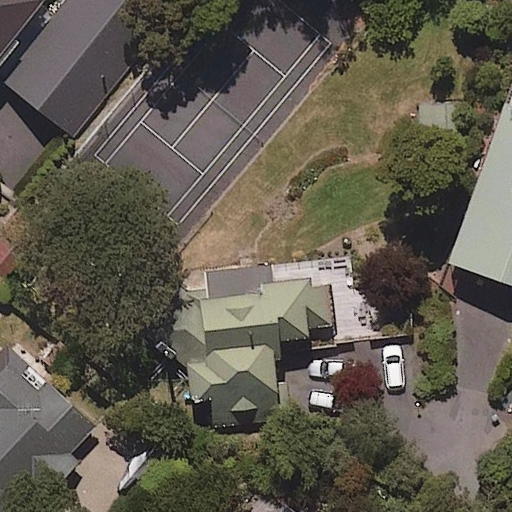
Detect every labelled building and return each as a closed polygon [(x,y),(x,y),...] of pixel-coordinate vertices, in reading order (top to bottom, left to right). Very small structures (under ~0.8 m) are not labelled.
[(0,0),(0,83),(74,143),(165,31),(126,0),(0,0)] [(462,102),(416,103),(416,140),(462,140),(462,102)] [(511,110),(501,107),(445,264),(511,287),(511,110)] [(267,268),(216,270),(217,300),(187,301),(191,409),(274,406),(272,340),(329,338),(328,287),(267,289),(267,268)] [(93,430),(5,351),(0,357),(0,511),(15,511),(26,500),(35,508),(75,463),(69,457),(93,430)] [(151,455),(130,433),(97,465),(118,487),(151,455)]
